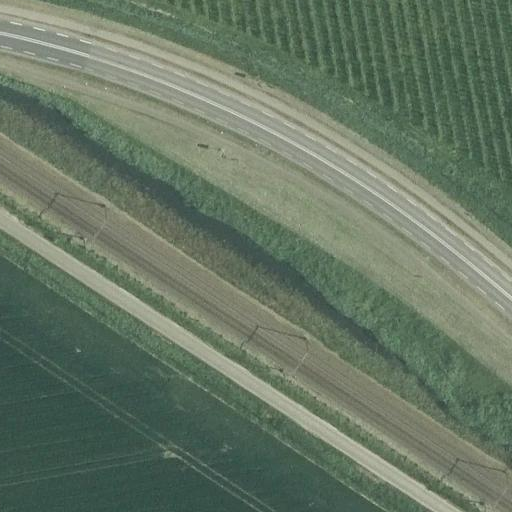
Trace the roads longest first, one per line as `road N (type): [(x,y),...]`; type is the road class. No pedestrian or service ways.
road 1 (primary): [(511,300),(387,202),(293,143),(137,73),(0,34)]
road 2 (unclassified): [(444,511),(0,220)]
